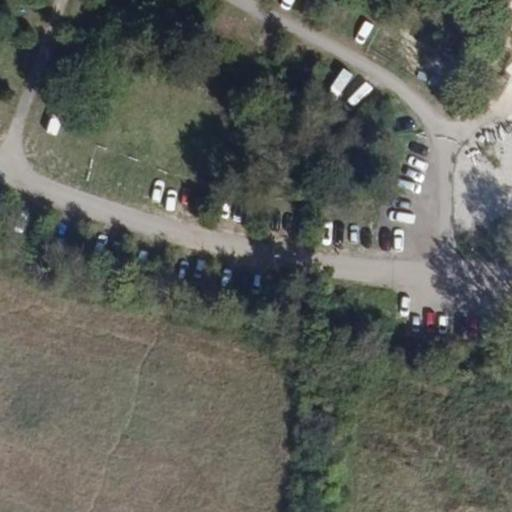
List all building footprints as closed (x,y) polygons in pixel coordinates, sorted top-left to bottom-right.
[(299,0),(295,8),(310,16),(318,0),(299,0)] [(347,30),(370,38),(381,9),(358,0),(347,30)] [(425,56),(435,25),(408,16),(398,47),(425,56)] [(294,76),(308,84),(321,59),(307,51),(294,76)] [(341,94),(353,72),(334,61),(321,84),(341,94)] [(396,157),(396,177),(419,178),(420,158),(396,157)] [(500,217),(511,215),(511,165),(495,168),(500,217)] [(452,205),(464,205),(464,180),(452,180),(452,205)] [(390,239),(418,238),(416,189),(388,190),(390,239)] [(423,280),(406,279),(405,311),(422,312),(423,280)] [(473,307),(474,342),(497,342),(496,306),(473,307)] [(443,338),(442,315),(404,316),(405,340),(443,338)] [(445,319),(444,339),(467,340),(468,320),(445,319)]
